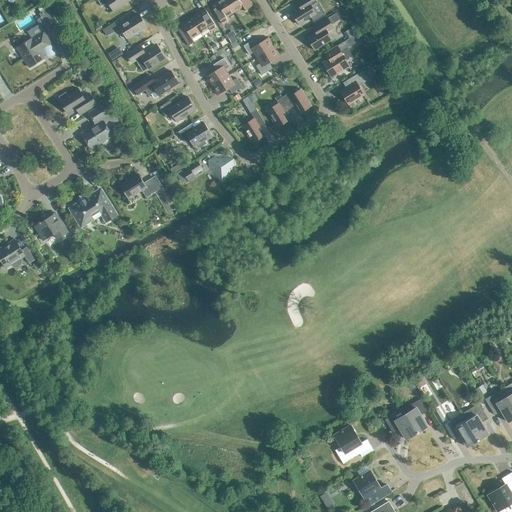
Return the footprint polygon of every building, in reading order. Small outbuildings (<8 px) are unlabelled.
[(113,11),(130,0),(97,0),(102,6),(108,2),(113,11)] [(226,17),(235,12),(227,0),(219,0),(216,2),(216,1),(210,5),(223,24),(228,20),(226,17)] [(227,0),(235,12),(243,6),(245,10),(251,6),(246,0),(227,0)] [(298,0),(302,6),(292,12),(294,16),(293,16),(296,22),(297,21),(299,25),(311,17),(314,22),(325,15),(317,1),(316,0),(298,0)] [(38,8),(41,12),(39,14),(49,31),(59,25),(46,3),(38,8)] [(211,31),(217,28),(205,8),(199,12),(200,12),(191,18),(201,33),(209,28),(211,31)] [(332,39),(327,32),(334,27),(332,24),(339,19),(335,13),(327,18),(315,26),(318,31),(307,37),(315,50),(332,39)] [(126,39),(146,26),(139,14),(119,27),(126,39)] [(192,38),(201,33),(191,18),(182,23),(176,26),(189,45),(194,42),(192,38)] [(107,36),(118,28),(114,22),(103,29),(107,36)] [(56,52),(51,45),(43,32),(32,39),(31,38),(18,47),(30,67),(44,58),(41,54),(45,52),(48,57),(56,52)] [(257,58),(274,47),(268,37),(257,44),(254,39),(243,46),(249,55),(253,52),(257,58)] [(324,53),(328,59),(323,63),(327,70),(327,69),(331,77),(349,66),(346,60),(349,59),(350,52),(347,48),(349,47),(349,46),(347,42),(345,40),(324,53)] [(149,68),(165,58),(156,45),(144,53),(140,46),(127,55),(131,62),(141,56),(149,68)] [(274,47),(257,58),(260,63),(256,66),(262,75),(272,68),(269,63),(280,56),(274,47)] [(212,86),(229,75),(226,69),(230,67),(224,58),(213,64),(217,70),(206,77),(212,86)] [(159,95),(178,83),(170,70),(159,77),(159,76),(153,80),(150,75),(132,86),(137,94),(145,90),(149,95),(151,94),(153,97),(155,97),(159,95)] [(358,86),(368,80),(363,70),(347,80),(350,85),(340,91),(348,104),(364,95),(358,86)] [(229,75),(212,86),(217,95),(228,88),(232,94),(242,87),(237,78),(232,80),(229,75)] [(69,113),(76,109),(80,115),(97,104),(90,93),(83,97),(78,89),(68,95),(66,92),(59,96),(69,113)] [(282,97),(289,109),(297,104),(302,112),(311,106),(300,89),(289,96),(287,94),(282,97)] [(177,122),(196,110),(187,96),(173,105),(170,100),(160,107),(166,116),(171,113),(177,122)] [(246,105),(251,102),(248,97),(243,100),(246,105)] [(289,109),(282,97),(277,100),(278,103),(267,110),(277,127),(287,121),(282,113),(289,109)] [(109,106),(104,109),(102,105),(89,113),(96,125),(81,134),(91,148),(101,142),(102,142),(106,140),(106,139),(112,135),(107,127),(118,120),(109,106)] [(257,129),(265,124),(256,110),(251,113),(254,118),(242,125),(253,142),(262,137),(257,129)] [(195,147),(198,145),(200,147),(207,143),(205,140),(212,136),(203,122),(192,129),(190,124),(173,135),(176,139),(182,135),(183,137),(186,134),(195,147)] [(163,159),(168,157),(164,150),(159,153),(163,159)] [(228,177),(234,166),(227,155),(214,156),(209,168),(215,178),(228,177)] [(188,165),(189,168),(182,173),(188,182),(195,178),(194,175),(203,170),(197,159),(188,165)] [(155,175),(151,178),(144,183),(138,173),(131,177),(132,178),(120,185),(129,199),(142,190),(146,197),(163,187),(155,175)] [(106,222),(117,215),(101,188),(84,199),(83,196),(78,199),(80,202),(69,208),(75,218),(77,217),(83,226),(85,224),(87,225),(91,222),(92,220),(101,214),(106,222)] [(57,239),(68,232),(56,213),(41,222),(40,221),(38,223),(39,224),(35,226),(43,240),(54,233),(57,239)] [(80,242),(75,235),(70,239),(72,241),(70,242),(73,246),(80,242)] [(22,261),(21,257),(24,255),(29,262),(34,259),(27,247),(21,250),(15,240),(4,246),(4,245),(0,247),(0,258),(5,267),(10,264),(13,267),(16,268),(21,264),(22,261)] [(511,382),(502,388),(511,404),(511,382)] [(476,389),(480,396),(486,392),(482,385),(476,389)] [(485,399),(494,414),(501,410),(508,422),(511,419),(511,404),(502,388),(485,399)] [(402,408),(417,433),(427,426),(420,415),(427,411),(420,399),(415,402),(411,403),(402,408)] [(461,414),(478,440),(488,434),(481,422),(488,418),(479,403),(461,414)] [(432,410),(439,423),(445,420),(441,412),(438,407),(432,410)] [(402,408),(385,419),(393,432),(399,428),(406,439),(417,433),(402,408)] [(444,424),(446,427),(453,439),(460,435),(467,447),(478,440),(461,414),(444,424)] [(373,450),(367,439),(361,442),(350,425),(334,435),(341,447),(336,450),(343,462),(343,463),(360,453),(362,457),(373,450)] [(391,491),(386,484),(381,488),(370,470),(354,480),(369,505),(391,491)] [(511,471),(502,478),(505,484),(488,494),(497,511),(509,504),(511,508),(511,471)] [(326,492),(320,496),(323,501),(329,497),(326,492)] [(370,511),(394,511),(395,511),(389,501),(370,511)]
